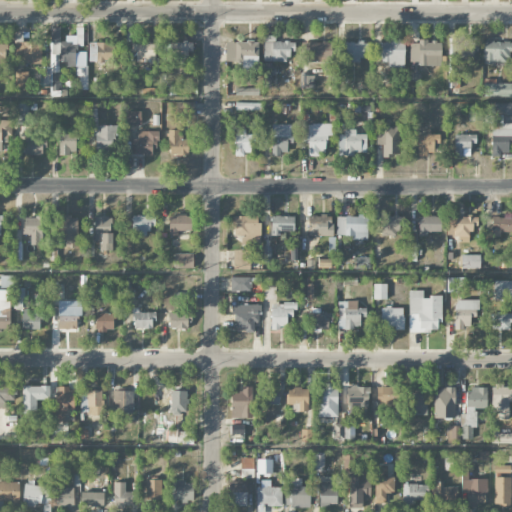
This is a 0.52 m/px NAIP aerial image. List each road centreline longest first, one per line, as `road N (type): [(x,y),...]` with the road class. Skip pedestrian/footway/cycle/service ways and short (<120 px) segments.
road 1 (residential): [(511,361),(0,359)]
road 2 (residential): [(511,13),(0,11)]
road 3 (residential): [(511,186),(0,186)]
road 4 (residential): [(213,447),(214,0)]
